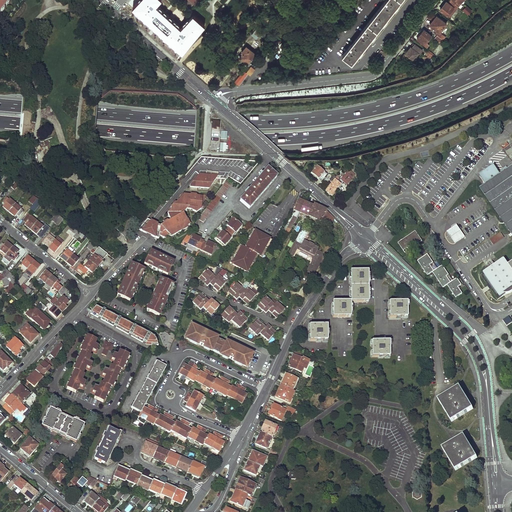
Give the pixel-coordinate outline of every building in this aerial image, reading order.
[(0,0),(0,12),(9,0),(0,0)] [(134,15),(144,4),(140,0),(130,0),(125,6),(134,15)] [(385,0),(385,1),(360,32),(370,40),(400,0),(385,0)] [(440,8),(449,16),(458,6),(451,0),(449,3),(446,0),(440,8)] [(140,20),(149,27),(162,11),(153,4),(140,20)] [(468,6),(463,9),(467,15),(472,12),(468,6)] [(446,23),(435,14),(432,18),(434,19),(429,24),(437,30),(435,33),(437,35),(443,39),(445,36),(440,32),(446,23)] [(153,31),(163,39),(175,25),(164,17),(153,31)] [(252,35),(258,39),(262,34),(256,29),(252,35)] [(431,35),(424,29),(416,38),(426,45),(428,42),(426,41),(431,35)] [(175,52),(186,40),(177,32),(166,44),(175,52)] [(351,44),(360,52),(370,40),(360,32),(359,34),(353,41),(351,44)] [(287,46),(278,39),(268,51),(277,58),(287,46)] [(405,53),(412,59),(418,52),(419,53),(422,49),(414,43),(411,47),(410,46),(405,53)] [(351,44),(342,55),(352,63),(360,52),(351,44)] [(240,54),(241,55),(240,57),(247,64),(256,53),(246,46),(240,54)] [(244,70),(235,81),(238,83),(247,72),(244,70)] [(212,159),(212,170),(216,170),(216,166),(221,166),(221,159),(212,159)] [(484,272),(501,297),(506,293),(509,293),(511,291),(511,167),(501,175),(494,165),(479,175),(486,186),(482,189),(511,233),(511,262),(509,264),(505,258),(484,272)] [(311,173),(321,181),(327,174),(317,166),(311,173)] [(240,201),(250,208),(258,199),(258,198),(260,196),(267,189),(266,188),(268,186),(269,186),(272,183),(271,182),(274,179),(275,180),(277,177),(268,169),(263,175),(262,175),(259,178),(259,179),(249,191),(248,190),(245,194),(246,194),(240,201)] [(6,174),(5,176),(2,180),(6,184),(9,180),(14,184),(15,182),(15,181),(6,174)] [(191,185),(191,187),(210,189),(219,176),(200,174),(191,185)] [(341,179),(347,183),(349,180),(348,179),(350,177),(345,174),(341,179)] [(325,190),(332,194),(340,184),(336,181),(339,177),(337,175),(325,190)] [(231,185),(225,181),(199,219),(204,223),(231,185)] [(154,223),(148,220),(140,229),(147,232),(160,239),(160,234),(167,238),(168,234),(172,236),(189,227),(188,225),(191,224),(189,219),(187,219),(184,213),(188,209),(192,209),(197,211),(203,208),(203,203),(206,202),(206,195),(199,194),(198,195),(191,194),(190,193),(186,192),(185,194),(183,193),(180,197),(181,199),(177,203),(175,203),(171,207),(172,209),(168,213),(171,221),(161,226),(154,223)] [(33,196),(27,202),(31,205),(37,199),(33,196)] [(300,213),(305,203),(301,201),(303,197),(300,196),(293,209),(298,212),(300,213)] [(15,205),(7,198),(2,203),(5,205),(3,207),(9,212),(15,205)] [(42,202),(37,199),(30,209),(34,212),(42,202)] [(305,203),(300,213),(308,217),(313,207),(305,203)] [(23,211),(15,205),(9,212),(15,217),(17,215),(19,216),(23,211)] [(328,212),(314,206),(313,207),(308,217),(330,227),(334,218),(328,212)] [(60,217),(52,210),(49,213),(54,217),(52,220),(55,223),(60,217)] [(37,222),(29,216),(24,221),(27,223),(25,225),(31,230),(37,222)] [(63,219),(60,217),(55,223),(58,225),(63,219)] [(297,218),(294,217),(287,229),(290,230),(294,223),(297,218)] [(226,230),(233,236),(242,226),(234,219),(228,226),(229,227),(226,230)] [(45,229),(37,222),(31,230),(37,235),(39,232),(41,234),(45,229)] [(457,225),(447,232),(455,243),(465,237),(457,225)] [(78,231),(74,228),(69,234),(73,237),(78,231)] [(233,236),(226,230),(224,233),(223,232),(217,238),(225,245),(233,236)] [(271,240),(253,230),(252,233),(251,233),(249,237),(250,237),(247,242),(247,241),(245,245),(245,246),(244,248),(240,246),(239,248),(238,248),(236,252),(237,252),(234,257),(231,260),(232,261),(231,264),(249,273),(250,270),(251,271),(253,267),(252,266),(255,262),(256,263),(258,258),(257,258),(258,256),(262,258),(263,255),(264,255),(266,252),(265,251),(268,247),(269,247),(271,243),(270,243),(271,240)] [(78,231),(73,237),(77,240),(82,234),(78,231)] [(415,231),(398,243),(405,253),(422,241),(415,231)] [(501,232),(490,240),(493,245),(504,237),(501,232)] [(201,238),(193,235),(188,244),(200,250),(204,241),(200,240),(201,238)] [(49,249),(55,241),(49,236),(43,244),(49,249)] [(55,241),(49,249),(55,254),(61,246),(61,245),(63,242),(57,238),(55,241)] [(207,243),(204,241),(200,250),(212,255),(216,245),(208,241),(207,243)] [(307,272),(314,275),(324,258),(322,253),(317,250),(318,249),(313,246),(313,247),(309,245),(310,244),(304,241),(302,245),(295,242),(288,256),(293,258),(298,249),(313,256),(313,260),(307,272)] [(13,247),(6,242),(4,245),(2,243),(0,245),(0,250),(6,255),(13,247)] [(93,249),(96,245),(92,242),(87,248),(91,251),(93,249)] [(19,252),(13,247),(6,255),(14,262),(18,256),(17,255),(19,252)] [(90,261),(97,268),(108,254),(99,247),(96,252),(93,249),(91,251),(91,252),(95,255),(90,261)] [(73,255),(75,252),(70,248),(67,251),(67,250),(61,258),(67,263),(73,255)] [(173,263),(150,251),(146,259),(144,264),(167,275),(173,263)] [(428,254),(417,261),(427,275),(432,272),(434,271),(429,265),(433,262),(428,254)] [(79,260),(73,255),(67,263),(73,268),(79,260)] [(34,262),(28,257),(22,265),(28,269),(34,262)] [(97,268),(90,261),(85,267),(81,264),(76,271),(82,275),(83,273),(85,275),(89,271),(92,274),(97,268)] [(40,267),(34,262),(28,269),(25,272),(32,278),(40,267)] [(144,270),(132,264),(116,296),(129,302),(144,270)] [(434,271),(432,272),(443,288),(447,285),(450,283),(446,276),(448,275),(442,265),(434,271)] [(209,284),(222,270),(216,267),(214,273),(212,275),(207,270),(199,279),(207,287),(209,284)] [(10,273),(6,270),(1,275),(5,279),(10,273)] [(218,291),(226,283),(221,278),(228,272),(222,270),(209,284),(218,291)] [(350,302),(350,303),(368,302),(367,271),(351,271),(352,299),(350,299),(350,302)] [(52,277),(45,272),(39,279),(45,284),(52,277)] [(14,276),(10,273),(5,279),(9,282),(14,286),(17,283),(12,279),(14,276)] [(1,275),(0,275),(0,280),(2,280),(5,287),(9,286),(9,282),(5,279),(1,275)] [(17,283),(21,285),(26,278),(23,276),(17,283)] [(52,289),(53,288),(58,292),(62,288),(58,285),(60,283),(52,277),(45,284),(46,285),(40,292),(41,293),(45,290),(48,292),(51,288),(52,289)] [(457,278),(450,283),(447,285),(455,298),(462,293),(458,287),(461,285),(457,278)] [(174,285),(161,279),(145,310),(159,316),(174,285)] [(249,287),(251,284),(246,282),(240,287),(245,291),(249,287)] [(239,297),(245,291),(240,287),(236,284),(228,293),(236,300),(239,297)] [(27,288),(24,285),(21,288),(19,286),(17,288),(23,293),(27,288)] [(69,290),(63,286),(62,288),(58,292),(62,296),(65,293),(66,294),(69,290)] [(247,304),(257,293),(252,288),(252,289),(249,287),(245,291),(239,297),(247,304)] [(31,291),(27,288),(23,293),(27,297),(31,291)] [(55,296),(51,293),(47,299),(50,302),(50,301),(54,297),(55,296)] [(203,307),(209,301),(200,294),(193,303),(201,310),(203,307)] [(54,306),(61,313),(67,307),(65,305),(69,302),(63,297),(54,306)] [(268,311),(274,305),(272,303),(266,297),(258,306),(266,313),(268,311)] [(212,315),(220,306),(211,299),(209,301),(203,307),(212,315)] [(332,318),(351,317),(350,303),(350,302),(332,302),(332,318)] [(406,302),(388,302),(389,318),(407,317),(406,302)] [(44,312),(47,308),(40,303),(37,306),(44,312)] [(276,318),(284,310),(276,303),(274,305),(268,311),(276,318)] [(49,312),(56,319),(61,313),(54,306),(49,312)] [(26,314),(43,330),(50,322),(33,307),(26,314)] [(146,345),(158,346),(150,336),(96,307),(92,312),(90,314),(98,318),(99,316),(102,318),(101,320),(113,327),(114,325),(117,327),(116,329),(128,336),(129,333),(132,335),(131,337),(143,344),(144,342),(147,343),(146,345)] [(232,320),(237,315),(229,307),(222,316),(230,323),(232,320)] [(241,328),(248,319),(240,312),(237,315),(232,320),(241,328)] [(507,324),(511,321),(511,319),(509,315),(503,319),(507,324)] [(260,333),(266,327),(258,320),(250,328),(258,336),(260,333)] [(20,333),(30,343),(38,335),(32,328),(31,329),(27,325),(20,333)] [(269,341),(275,333),(268,325),(266,327),(260,333),(269,341)] [(310,341),(327,341),(327,325),(309,325),(310,341)] [(187,339),(248,367),(253,359),(250,358),(252,354),(228,343),(227,344),(217,340),(217,338),(193,327),(187,339)] [(166,351),(169,352),(176,336),(171,334),(170,337),(169,336),(169,335),(164,332),(159,334),(162,340),(166,351)] [(7,347),(16,356),(20,352),(19,351),(23,346),(15,338),(7,347)] [(96,344),(86,339),(79,354),(80,355),(72,372),(73,374),(66,392),(76,396),(78,390),(83,392),(85,385),(82,384),(84,378),(83,378),(85,375),(84,374),(85,370),(90,372),(92,366),(89,365),(91,360),(89,359),(92,354),(96,355),(97,354),(98,349),(94,348),(96,344)] [(114,345),(105,341),(102,348),(104,348),(102,353),(102,354),(105,356),(106,356),(109,351),(111,352),(114,345)] [(389,341),(371,342),(372,357),(389,357),(389,341)] [(52,363),(53,364),(62,346),(60,345),(47,359),(52,363)] [(12,363),(0,352),(0,351),(0,367),(3,371),(6,367),(7,368),(12,363)] [(289,367),(302,372),(304,368),(306,369),(310,361),(301,357),(302,354),(295,351),(289,367)] [(121,375),(129,359),(119,354),(117,358),(113,356),(110,362),(113,364),(111,369),(109,368),(107,373),(104,372),(101,378),(104,380),(101,386),(100,385),(97,391),(94,389),(90,395),(95,397),(93,401),(103,406),(110,391),(111,392),(119,374),(121,375)] [(36,371),(42,377),(51,368),(50,366),(52,363),(47,359),(36,371)] [(132,412),(138,417),(166,367),(158,362),(132,408),(134,409),(132,412)] [(185,364),(179,374),(187,378),(194,365),(191,363),(189,367),(185,364)] [(197,367),(194,365),(187,378),(194,382),(195,381),(200,373),(195,370),(197,367)] [(200,371),(200,373),(195,381),(203,385),(210,372),(207,370),(204,374),(200,371)] [(27,380),(34,388),(43,378),(42,377),(36,371),(27,380)] [(210,372),(203,385),(210,390),(211,389),(216,380),(211,377),(213,374),(210,372)] [(281,386),(293,390),(298,379),(286,374),(281,386)] [(217,379),(216,380),(211,389),(218,393),(226,379),(223,377),(220,381),(217,379)] [(229,380),(226,379),(218,393),(226,397),(227,396),(232,387),(227,385),(229,380)] [(232,387),(227,396),(235,400),(242,386),(239,385),(237,389),(232,387)] [(245,388),(242,386),(235,400),(242,404),(247,395),(243,393),(245,388)] [(295,391),(293,390),(281,386),(276,397),(290,403),(295,391)] [(22,404),(30,395),(22,387),(18,391),(17,391),(13,395),(22,404)] [(471,409),(458,387),(438,399),(451,421),(471,409)] [(187,396),(200,404),(205,396),(194,390),(192,395),(188,393),(187,396)] [(22,404),(13,395),(5,403),(7,404),(14,411),(15,412),(17,409),(19,407),(23,410),(24,411),(27,409),(22,404)] [(186,406),(196,412),(200,404),(187,396),(185,400),(188,402),(186,406)] [(267,414),(281,421),(285,411),(286,409),(273,403),(270,410),(269,410),(267,414)] [(14,411),(7,404),(4,408),(11,414),(14,411)] [(147,421),(154,408),(151,406),(149,409),(145,407),(138,417),(147,421)] [(285,411),(293,415),(296,410),(287,406),(286,409),(285,411)] [(62,413),(51,408),(42,426),(53,431),(53,430),(66,436),(66,437),(77,442),(86,423),(75,418),(74,419),(62,413)] [(155,424),(160,416),(156,413),(158,410),(154,408),(147,421),(154,425),(155,424)] [(162,429),(171,415),(167,413),(165,417),(161,415),(160,416),(155,424),(162,429)] [(171,431),(175,423),(171,421),(174,417),(171,415),(162,429),(170,433),(171,431)] [(179,436),(187,422),(184,420),(181,424),(177,421),(175,423),(171,431),(179,436)] [(262,433),(271,437),(272,437),(277,426),(265,421),(261,429),(263,430),(262,433)] [(187,438),(192,430),(188,428),(190,424),(187,422),(179,436),(186,440),(187,438)] [(22,435),(12,427),(4,436),(14,444),(22,435)] [(195,442),(203,429),(200,427),(198,431),(193,428),(192,430),(187,438),(195,442)] [(95,459),(106,464),(120,433),(109,428),(106,433),(105,433),(104,434),(103,435),(103,436),(103,437),(104,438),(99,449),(98,448),(97,449),(96,449),(96,451),(96,453),(97,453),(95,459)] [(203,445),(208,437),(204,434),(206,431),(203,429),(195,442),(202,447),(203,445)] [(267,449),(271,437),(262,433),(260,432),(255,444),(267,449)] [(211,449),(219,436),(216,434),(214,437),(209,435),(208,437),(203,445),(211,449)] [(442,448),(455,469),(477,457),(464,435),(442,448)] [(211,449),(219,454),(225,443),(220,441),(222,438),(219,436),(211,449)] [(39,445),(29,437),(19,448),(29,457),(39,445)] [(187,472),(199,477),(204,467),(192,462),(192,461),(169,452),(147,442),(142,453),(165,462),(165,461),(188,471),(187,472)] [(248,461),(260,466),(263,467),(267,457),(252,451),(248,461)] [(256,475),(260,466),(248,461),(244,470),(256,475)] [(0,482),(9,472),(0,464),(0,482)] [(68,472),(60,465),(51,475),(60,482),(68,472)] [(171,501),(181,505),(186,493),(165,484),(164,485),(153,480),(152,481),(141,476),(142,475),(130,471),(130,472),(118,467),(114,477),(126,482),(126,480),(137,485),(137,487),(148,491),(148,490),(160,495),(160,494),(172,499),(171,501)] [(19,479),(15,476),(7,486),(10,489),(14,485),(21,491),(27,484),(20,478),(19,479)] [(95,479),(89,476),(86,480),(82,477),(80,481),(75,477),(67,487),(74,494),(80,486),(82,488),(86,483),(89,486),(95,479)] [(235,489),(247,495),(250,496),(255,484),(240,478),(235,489)] [(105,484),(95,479),(89,486),(94,490),(98,485),(102,488),(105,484)] [(31,487),(27,484),(21,491),(18,495),(23,499),(26,496),(32,501),(38,493),(35,491),(34,491),(30,488),(31,487)] [(247,495),(235,489),(230,501),(247,508),(250,501),(245,499),(247,495)] [(413,498),(418,501),(423,498),(423,493),(418,490),(414,493),(413,498)] [(126,493),(120,491),(115,498),(119,501),(122,498),(126,493)] [(100,499),(91,492),(84,500),(89,504),(89,505),(92,508),(93,508),(100,499)] [(101,497),(100,499),(93,508),(97,511),(95,511),(103,511),(109,506),(106,504),(108,502),(101,497)] [(141,499),(134,497),(131,502),(136,506),(141,499)] [(49,511),(54,507),(44,499),(35,510),(37,511),(49,511)] [(151,502),(141,499),(136,506),(143,511),(151,502)]
